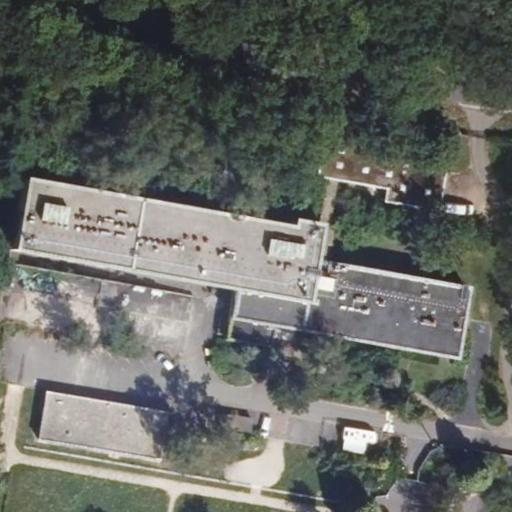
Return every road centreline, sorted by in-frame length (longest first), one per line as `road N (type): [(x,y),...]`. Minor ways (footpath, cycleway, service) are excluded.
road 1 (tertiary): [(511,94),(228,42),(124,0)]
road 2 (unclassified): [(511,448),(180,393)]
